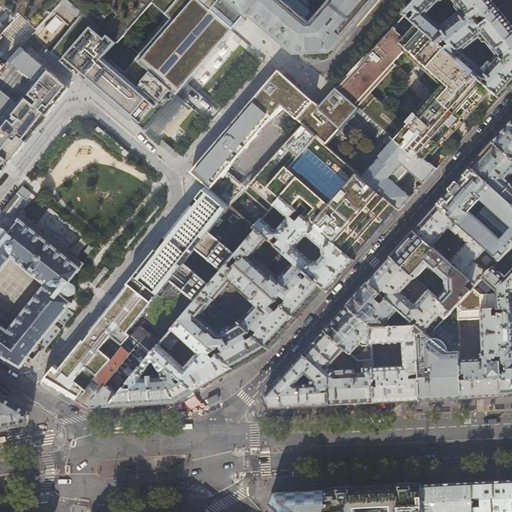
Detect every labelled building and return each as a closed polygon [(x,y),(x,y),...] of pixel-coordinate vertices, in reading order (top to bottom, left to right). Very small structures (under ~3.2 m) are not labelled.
[(19,14),(36,31),(56,12),(65,0),(67,0),(117,43),(153,1),(153,0),(0,0),(0,6),(14,20),(19,14)] [(80,75),(82,78),(111,104),(145,133),(178,95),(139,61),(125,78),(103,59),(117,43),(67,0),(65,0),(56,12),(71,25),(51,51),(80,75)] [(172,18),(139,61),(178,95),(232,32),(236,27),(246,16),(225,0),(153,0),(153,1),(172,18)] [(293,54),(327,53),(373,0),(225,0),(246,16),(247,15),(248,13),(253,18),(293,54)] [(494,0),(417,0),(404,15),(439,45),(445,40),(448,42),(472,23),(500,7),(494,0)] [(511,21),(500,7),(472,23),(448,42),(450,45),(444,50),(488,87),(500,98),(511,84),(511,21)] [(32,36),(36,31),(19,14),(14,20),(0,35),(0,70),(7,64),(22,47),(32,36)] [(411,155),(414,151),(425,160),(453,127),(488,87),(444,50),(439,45),(404,15),(336,89),(354,106),(381,129),(395,141),(411,155)] [(0,168),(21,146),(48,115),(69,87),(66,84),(22,47),(7,64),(36,88),(18,110),(0,95),(0,168)] [(80,75),(51,51),(47,48),(42,55),(71,79),(74,82),(80,75)] [(310,99),(279,71),(263,89),(237,120),(211,152),(193,174),(207,186),(230,206),(243,191),(224,174),(284,109),(302,125),(321,142),(354,106),(336,89),(329,97),(322,104),(319,108),(310,99)] [(212,121),(217,110),(209,106),(204,117),(212,121)] [(511,121),(506,129),(471,167),(484,179),(488,174),(492,177),(488,182),(511,204),(511,121)] [(132,152),(101,125),(96,130),(127,157),(132,152)] [(302,125),(255,178),(280,200),(282,198),(352,259),(374,234),(397,207),(362,178),(321,142),(302,125)] [(165,142),(162,140),(159,144),(177,158),(180,154),(165,142)] [(395,141),(362,178),(397,207),(399,210),(406,203),(412,196),(390,178),(397,170),(402,164),(423,183),(436,169),(430,164),(429,164),(425,160),(414,151),(411,155),(395,141)] [(471,167),(455,186),(437,205),(463,228),(486,249),(500,260),(506,254),(511,247),(511,204),(488,182),(484,179),(471,167)] [(33,193),(24,186),(3,212),(9,217),(15,216),(22,207),(33,193)] [(230,206),(207,186),(193,204),(176,224),(157,248),(139,270),(118,296),(84,337),(60,366),(56,363),(50,371),(43,380),(76,401),(84,392),(86,393),(94,381),(118,355),(131,337),(151,355),(152,354),(159,345),(161,343),(162,343),(142,325),(133,335),(129,332),(171,281),(185,263),(196,249),(210,232),(231,207),(230,206)] [(280,200),(274,206),(287,218),(275,231),(262,219),(255,228),(257,230),(267,239),(294,262),(323,288),(327,291),(340,276),(354,261),(352,259),(282,198),(280,200)] [(475,261),(486,249),(463,228),(437,205),(427,217),(414,231),(432,247),(450,227),(458,234),(467,243),(450,262),(476,285),(483,278),(488,273),(475,261)] [(0,354),(7,359),(21,367),(37,347),(43,352),(60,331),(54,326),(57,321),(64,326),(76,312),(69,307),(72,303),(64,297),(66,295),(70,298),(73,299),(76,298),(78,296),(79,293),(79,290),(77,288),(73,285),(88,267),(20,212),(6,230),(3,227),(1,226),(0,225),(0,354)] [(247,221),(242,217),(236,225),(240,229),(247,221)] [(171,281),(196,302),(205,291),(228,265),(235,256),(257,230),(255,228),(252,226),(237,242),(230,236),(224,244),(210,232),(196,249),(211,260),(199,275),(185,263),(171,281)] [(253,257),(267,239),(257,230),(235,256),(240,261),(237,265),(296,318),(308,304),(323,288),(294,262),(279,280),(253,257)] [(450,262),(432,247),(414,231),(402,245),(391,257),(414,277),(416,278),(429,264),(447,280),(447,291),(439,299),(452,311),(457,305),(476,285),(450,262)] [(511,313),(511,292),(511,247),(506,254),(511,260),(511,270),(505,278),(494,267),(488,273),(483,278),(497,291),(498,308),(498,309),(504,309),(505,313),(498,313),(498,315),(501,370),(506,370),(506,373),(501,373),(503,396),(511,395),(511,313)] [(401,292),(414,277),(391,257),(379,270),(368,283),(398,310),(412,322),(417,317),(421,321),(419,323),(417,321),(414,324),(416,325),(424,332),(440,315),(445,319),(452,311),(439,299),(429,290),(417,304),(413,304),(401,292)] [(228,265),(205,291),(214,300),(219,294),(222,296),(230,287),(227,284),(230,282),(256,305),(240,323),(268,349),(282,333),(296,318),(237,265),(233,269),(228,265)] [(483,278),(476,285),(457,305),(458,321),(482,320),(481,309),(498,308),(497,291),(483,278)] [(398,310),(368,283),(358,293),(347,306),(357,315),(358,314),(361,317),(365,312),(370,316),(366,321),(371,325),(371,327),(388,327),(387,322),(398,310)] [(199,317),(214,300),(205,291),(196,302),(180,321),(234,369),(249,360),(268,349),(240,323),(239,323),(219,335),(199,317)] [(457,305),(452,311),(445,319),(428,336),(424,332),(416,325),(420,401),(438,400),(462,398),(460,360),(458,321),(457,305)] [(357,315),(347,306),(335,319),(325,331),(345,349),(350,354),(362,341),(365,344),(365,347),(358,356),(356,359),(358,361),(363,360),(373,359),(372,343),(371,327),(371,325),(366,321),(361,317),(358,314),(357,315)] [(498,315),(493,316),(492,310),(498,309),(498,308),(481,309),(482,320),(483,353),(482,354),(481,356),(481,357),(481,358),(481,359),(460,360),(462,398),(484,397),(503,396),(501,373),(501,370),(498,315)] [(159,345),(152,354),(195,392),(212,382),(234,369),(180,321),(173,330),(199,353),(185,368),(159,345)] [(388,327),(371,327),(372,343),(402,342),(403,368),(373,369),(376,403),(389,402),(420,401),(416,325),(388,327)] [(328,368),(345,349),(325,331),(314,343),(303,355),(317,368),(328,378),(330,405),(353,404),(375,403),(373,369),(373,359),(363,360),(364,373),(336,374),(336,373),(336,372),(336,371),(335,371),(334,370),(333,370),(332,370),(331,371),(328,368)] [(161,343),(170,351),(179,340),(170,332),(162,343),(161,343)] [(102,407),(109,407),(151,355),(131,337),(118,355),(94,381),(86,393),(84,392),(76,401),(83,404),(88,408),(102,407)] [(184,398),(194,392),(195,392),(152,354),(151,355),(109,407),(149,404),(177,402),(184,398)] [(309,377),(317,368),(303,355),(284,376),(273,388),(265,397),(271,408),(284,407),(286,407),(301,407),(301,386),(304,382),(309,377)] [(328,378),(317,368),(309,377),(315,382),(315,386),(305,386),(304,382),(301,386),(301,407),(315,406),(330,405),(328,378)] [(181,409),(198,399),(194,392),(184,398),(177,402),(181,409)] [(209,399),(212,404),(221,399),(217,393),(209,399)] [(12,402),(0,394),(0,428),(6,427),(27,424),(29,411),(12,402)] [(511,511),(511,479),(494,481),(474,482),(475,511),(511,511)] [(454,483),(423,484),(424,511),(475,511),(474,482),(454,483)] [(328,489),(329,508),(325,511),(424,511),(423,484),(375,487),(328,489)] [(271,504),(277,510),(278,511),(325,511),(329,508),(328,489),(302,490),(275,492),(271,504)]
